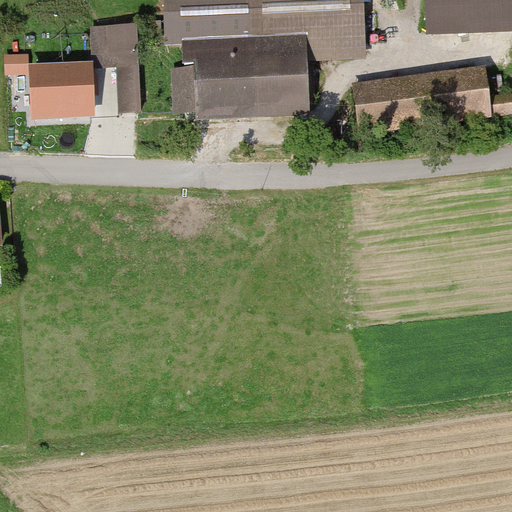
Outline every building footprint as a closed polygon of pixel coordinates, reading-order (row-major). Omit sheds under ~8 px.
[(363,51),(360,0),(171,0),(174,40),(186,40),(187,66),(196,66),(197,76),(176,77),(178,113),(308,107),(305,63),(335,52),(363,51)] [(511,0),(428,0),(430,30),(511,26),(511,0)] [(161,25),(145,26),(146,41),(162,41),(161,25)] [(138,56),(120,57),(123,116),(141,115),(138,56)] [(27,59),(9,59),(9,75),(27,75),(27,59)] [(91,71),(33,74),(35,119),(93,117),(91,71)] [(481,76),(355,91),(360,133),(511,113),(511,98),(485,102),(481,76)]
